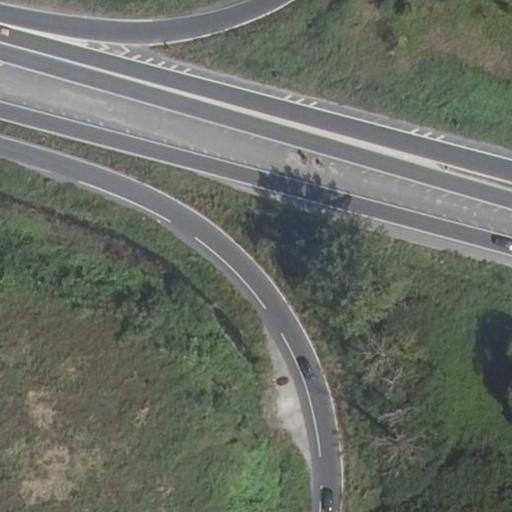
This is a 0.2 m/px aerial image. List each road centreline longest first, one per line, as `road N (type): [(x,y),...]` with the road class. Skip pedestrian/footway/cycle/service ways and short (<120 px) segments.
road 1 (trunk): [(0,151),(163,211),(244,273),(292,337),(307,373),(329,464),(328,511)]
road 2 (trunk): [(0,114),(511,245)]
road 3 (primary): [(307,129),(0,42)]
road 4 (trunk): [(278,0),(182,31),(0,17)]
road 5 (trunk): [(307,129),(511,201)]
road 6 (trunk): [(511,176),(307,129)]
